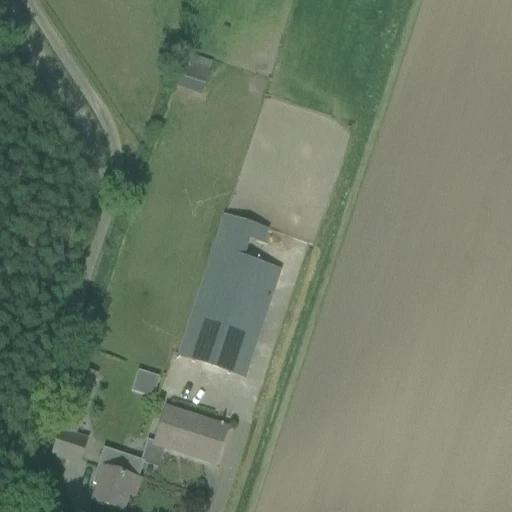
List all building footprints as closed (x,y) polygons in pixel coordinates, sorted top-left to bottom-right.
[(174,88),(202,94),(208,68),(180,62),(174,88)] [(176,358),(243,381),(279,272),(243,260),(249,239),(262,244),(267,231),(254,226),(223,216),(176,358)] [(51,457),(78,466),(87,440),(77,437),(98,375),(81,370),(51,457)] [(152,398),(158,377),(137,371),(131,392),(152,398)] [(153,444),(153,445),(160,448),(215,466),(221,447),(227,429),(164,409),(159,426),(153,444)] [(78,483),(83,469),(49,457),(44,472),(78,483)] [(96,468),(91,486),(98,488),(93,503),(119,511),(120,511),(126,495),(131,497),(134,489),(136,481),(142,463),(140,462),(127,458),(121,476),(96,468)]
